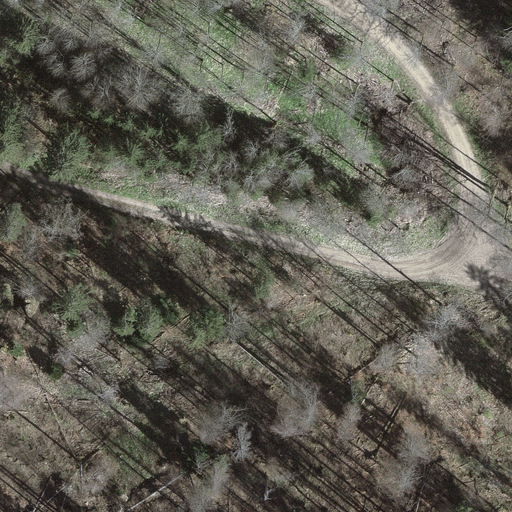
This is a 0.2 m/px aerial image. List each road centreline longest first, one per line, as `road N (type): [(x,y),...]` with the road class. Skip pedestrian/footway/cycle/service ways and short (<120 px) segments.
road 1 (track): [(0,166),(143,218),(395,248),(440,215),(456,159),(449,110),(396,86)]
road 2 (track): [(292,0),(396,86)]
